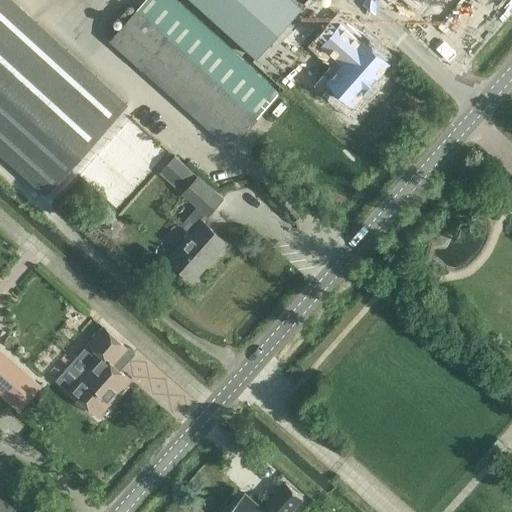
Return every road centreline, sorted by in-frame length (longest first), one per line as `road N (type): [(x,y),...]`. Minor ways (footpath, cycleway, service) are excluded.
road 1 (tertiary): [(121,511),(511,75)]
road 2 (track): [(0,218),(213,408)]
road 3 (track): [(393,511),(243,375)]
